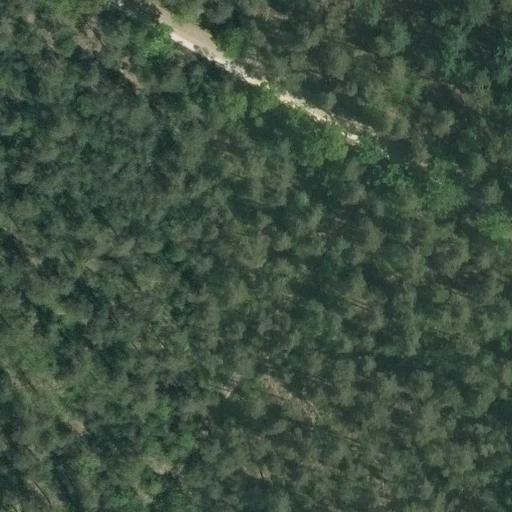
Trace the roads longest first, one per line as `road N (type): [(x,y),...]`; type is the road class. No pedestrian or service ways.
road 1 (track): [(400,137),(150,0)]
road 2 (track): [(511,198),(400,137)]
